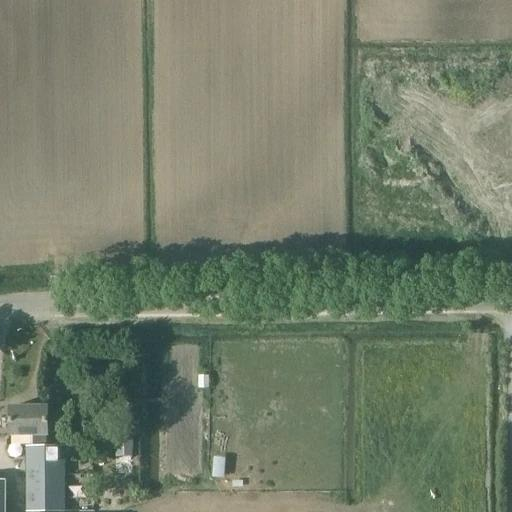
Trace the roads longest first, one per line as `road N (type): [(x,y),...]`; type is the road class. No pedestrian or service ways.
road 1 (unclassified): [(0,304),(511,301)]
road 2 (unknown): [(509,301),(507,511)]
